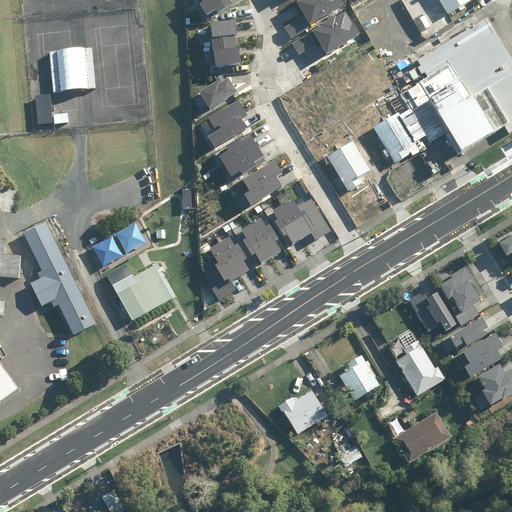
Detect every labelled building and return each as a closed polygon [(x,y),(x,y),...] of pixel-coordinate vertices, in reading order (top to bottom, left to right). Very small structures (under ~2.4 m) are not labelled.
[(216,9),(218,13),(239,0),(202,0),(204,3),(201,4),(207,15),(216,9)] [(285,27),(291,37),(344,5),(340,0),(300,0),(297,2),(305,15),(285,27)] [(472,0),(438,0),(447,15),(473,0),(472,0)] [(293,43),(299,54),(320,41),(327,53),(361,33),(348,11),(337,17),(336,15),(321,24),(323,26),(293,43)] [(427,79),(402,94),(430,145),(449,133),(461,152),(511,122),(511,58),(488,19),(417,62),(427,79)] [(217,66),(242,63),(240,47),(237,47),(236,35),(238,35),(236,20),(211,23),(217,66)] [(431,32),(424,24),(414,32),(421,40),(431,32)] [(200,93),(210,109),(238,92),(230,78),(222,83),(220,80),(200,93)] [(407,109),(396,91),(387,97),(398,115),(407,109)] [(209,137),(216,148),(247,128),(242,120),(249,116),(239,100),(210,118),(218,131),(209,137)] [(347,118),(335,100),(323,109),(335,126),(347,118)] [(399,115),(375,128),(391,156),(415,143),(399,115)] [(241,170),(243,174),(257,166),(255,162),(265,157),(252,136),(243,142),(242,139),(221,152),(223,155),(220,156),(232,175),(241,170)] [(386,158),(374,140),(366,145),(378,163),(386,158)] [(353,143),(328,157),(344,185),(370,170),(353,143)] [(246,195),(251,205),(283,186),(277,176),(283,173),(276,160),(234,185),(242,197),(246,195)] [(62,192),(63,207),(73,206),(73,203),(87,202),(86,190),(62,192)] [(288,234),(294,243),(313,232),(317,239),(332,230),(313,197),(299,206),(294,198),(274,210),(279,219),(276,221),(285,236),(288,234)] [(257,252),(263,262),(283,250),(282,248),(285,246),(267,217),(264,220),(262,217),(243,229),(249,238),(244,240),(253,255),(257,252)] [(102,326),(51,219),(19,234),(69,341),(102,326)] [(148,244),(136,224),(116,235),(127,255),(148,244)] [(196,226),(184,226),(184,242),(195,242),(196,226)] [(206,272),(205,274),(220,299),(237,288),(232,281),(251,270),(250,268),(254,266),(236,237),(232,239),(231,237),(212,249),(217,258),(203,266),(206,272)] [(124,258),(112,238),(93,249),(104,269),(124,258)] [(511,238),(500,246),(507,258),(511,254),(511,238)] [(117,289),(134,320),(173,299),(155,267),(117,289)] [(451,277),(453,280),(442,287),(449,300),(453,297),(464,314),(482,303),(470,284),(473,281),(465,268),(451,277)] [(425,293),(410,302),(428,332),(441,324),(447,333),(457,326),(437,294),(428,299),(425,293)] [(483,319),(450,339),(457,350),(465,345),(467,348),(482,339),(480,336),(490,330),(483,319)] [(504,347),(496,335),(465,354),(472,366),(465,370),(471,380),(503,361),(497,351),(504,347)] [(423,346),(397,362),(417,396),(444,381),(423,346)] [(0,404),(18,393),(1,362),(0,361),(0,404)] [(340,377),(355,400),(380,385),(365,361),(340,377)] [(500,366),(479,380),(486,391),(482,393),(492,408),(503,401),(504,403),(511,397),(511,371),(506,375),(500,366)] [(299,433),(328,416),(314,393),(285,410),(299,433)] [(394,438),(409,463),(451,439),(436,414),(394,438)] [(363,457),(352,440),(336,450),(347,467),(363,457)] [(102,497),(110,511),(118,511),(122,510),(112,491),(102,497)]
